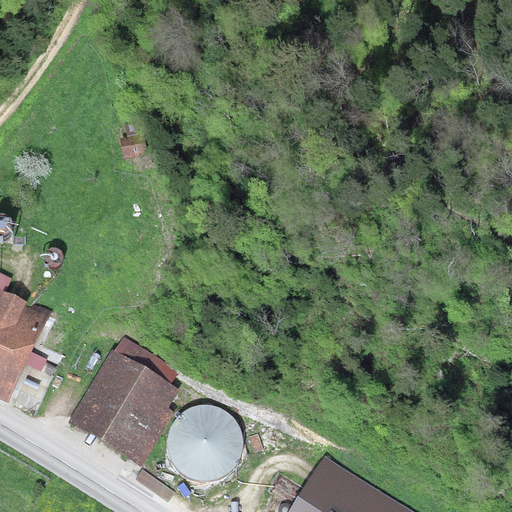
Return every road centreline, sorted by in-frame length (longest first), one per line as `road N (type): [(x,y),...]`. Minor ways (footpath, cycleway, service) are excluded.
road 1 (secondary): [(142,511),(0,423)]
road 2 (track): [(0,115),(83,0)]
